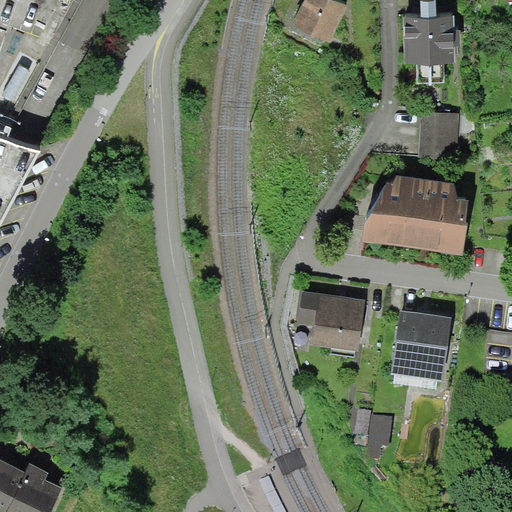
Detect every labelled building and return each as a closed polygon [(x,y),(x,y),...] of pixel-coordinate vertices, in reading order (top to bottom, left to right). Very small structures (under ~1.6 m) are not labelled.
[(351,4),(343,0),(306,0),(295,22),(333,41),(351,4)] [(456,16),(408,16),(409,61),(457,60),(456,16)] [(458,114),(421,113),(420,156),(457,156),(458,114)] [(455,183),(396,174),(393,183),(387,182),(365,222),(363,240),(463,255),(468,223),(465,223),(467,201),(459,199),(455,183)] [(368,301),(307,293),(303,326),(318,328),(316,344),(362,350),(368,301)] [(459,319),(405,310),(394,372),(448,381),(459,319)] [(30,472),(0,458),(0,509),(5,511),(10,511),(11,509),(30,472)] [(34,464),(11,509),(16,511),(51,511),(67,481),(34,464)] [(285,511),(269,481),(260,486),(273,511),(285,511)]
